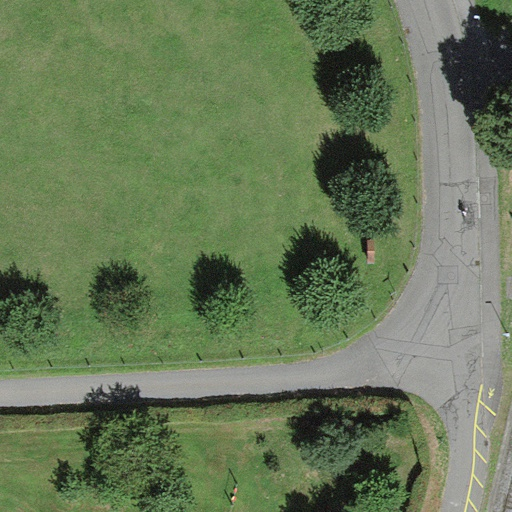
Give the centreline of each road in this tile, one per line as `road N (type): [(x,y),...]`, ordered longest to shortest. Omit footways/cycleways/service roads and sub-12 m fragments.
road 1 (residential): [(428,0),(443,71),(452,192),(445,365)]
road 2 (track): [(433,511),(445,365)]
